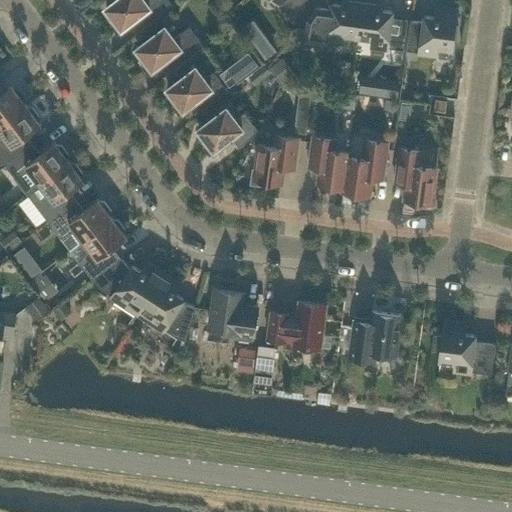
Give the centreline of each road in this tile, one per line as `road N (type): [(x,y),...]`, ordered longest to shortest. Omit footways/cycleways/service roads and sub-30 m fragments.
road 1 (residential): [(455,270),(193,234),(16,0)]
road 2 (secondary): [(496,511),(0,444)]
road 3 (residential): [(455,270),(491,0)]
